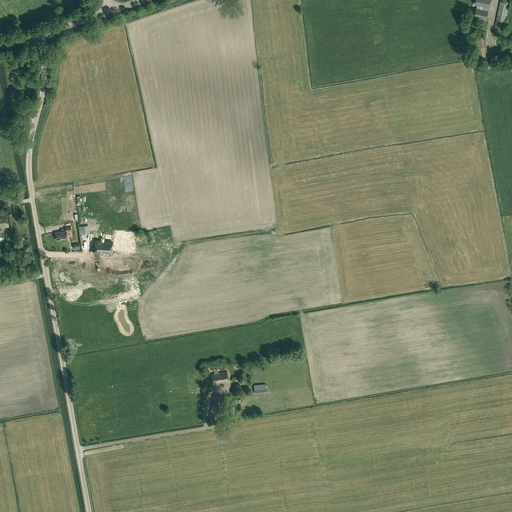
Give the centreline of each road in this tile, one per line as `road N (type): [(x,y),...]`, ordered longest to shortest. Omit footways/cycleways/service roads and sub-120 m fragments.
road 1 (unclassified): [(89,511),(27,161),(43,84),(38,37)]
road 2 (unknown): [(77,447),(216,422)]
